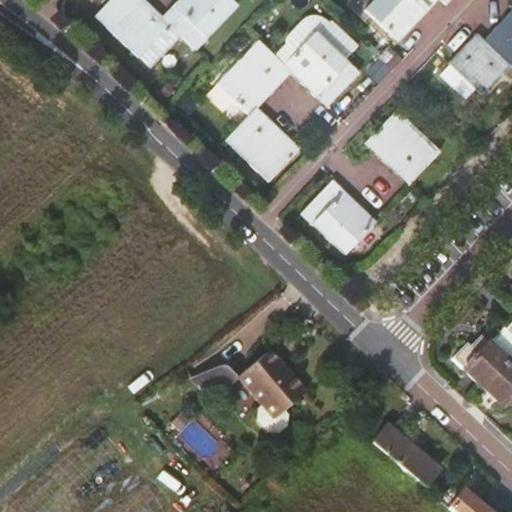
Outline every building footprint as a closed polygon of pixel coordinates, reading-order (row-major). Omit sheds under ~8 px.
[(159,20),(137,0),(109,0),(92,19),(135,58),(165,25),(159,20)] [(178,37),(191,50),(231,9),(221,0),(177,0),(159,20),(165,25),(178,37)] [(371,0),(362,9),(395,40),(402,33),(433,0),(371,0)] [(511,9),(482,41),(507,65),(511,69),(511,9)] [(165,25),(135,58),(150,71),(157,63),(155,62),(178,37),(165,25)] [(313,34),(282,66),(290,73),(326,108),(357,75),(313,34)] [(474,35),(454,56),(446,64),(478,95),(507,65),(482,41),(474,35)] [(282,66),(255,41),(213,85),(247,118),(254,110),(290,73),(282,66)] [(247,118),(223,143),(266,183),(297,151),(289,144),(254,110),(247,118)] [(364,144),(370,150),(408,186),(438,155),(395,112),(364,144)] [(373,223),(329,183),(300,215),(345,257),(375,225),(373,223)] [(506,364),(511,357),(511,341),(503,333),(489,347),(506,364)] [(482,339),(472,350),(478,356),(488,345),(482,339)] [(450,362),(481,391),(506,364),(489,347),(488,345),(478,356),(472,350),(466,345),(450,362)] [(267,354),(264,357),(282,377),(286,375),(267,354)] [(264,357),(235,382),(259,408),(255,413),(254,424),(264,437),(276,438),(285,431),(287,420),(282,413),(303,395),(286,375),(282,377),(264,357)] [(204,395),(238,380),(229,360),(195,376),(204,395)] [(511,368),(506,364),(481,391),(501,409),(511,397),(511,368)] [(336,415),(346,424),(360,407),(353,400),(336,415)] [(186,407),(172,422),(221,467),(234,452),(186,407)] [(385,426),(370,444),(423,489),(438,471),(385,426)] [(484,511),(460,492),(446,508),(450,511),(484,511)]
